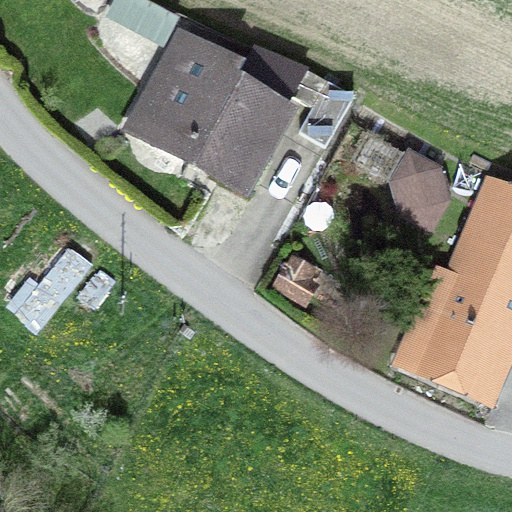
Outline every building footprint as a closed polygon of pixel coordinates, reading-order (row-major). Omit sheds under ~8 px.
[(198,155),(193,164),(248,195),(293,115),(229,79),(235,67),(190,42),(144,124),(198,155)] [(317,112),(304,137),(328,150),(357,97),(309,72),(294,100),(317,112)] [(436,308),(415,355),(488,388),(511,334),(511,230),(478,215),(468,239),(486,247),(455,316),(436,308)] [(0,327),(30,355),(87,292),(57,265),(0,326),(0,327)] [(57,424),(11,380),(0,391),(0,432),(25,457),(57,424)]
